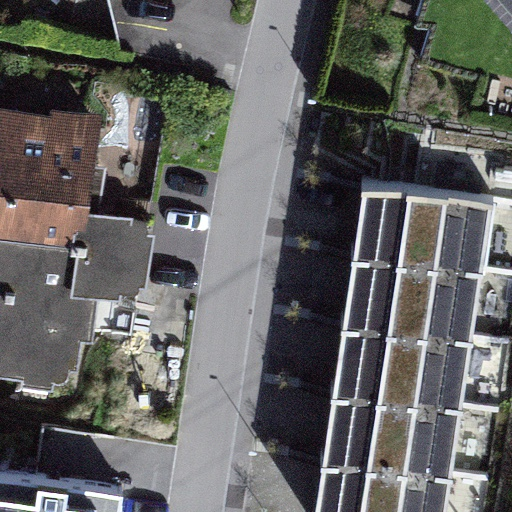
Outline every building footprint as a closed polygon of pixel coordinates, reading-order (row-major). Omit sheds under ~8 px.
[(101,119),(0,106),(0,373),(72,383),(77,342),(92,344),(98,298),(138,303),(148,228),(88,220),(101,119)] [(363,173),(352,242),(483,262),(494,193),(363,173)] [(352,242),(342,311),(473,331),(483,262),(352,242)] [(342,311),(331,381),(462,400),(473,331),(342,311)] [(331,381),(321,450),(451,470),(462,400),(331,381)] [(321,450),(311,511),(444,511),(451,470),(321,450)] [(120,511),(122,497),(0,485),(0,511),(120,511)]
